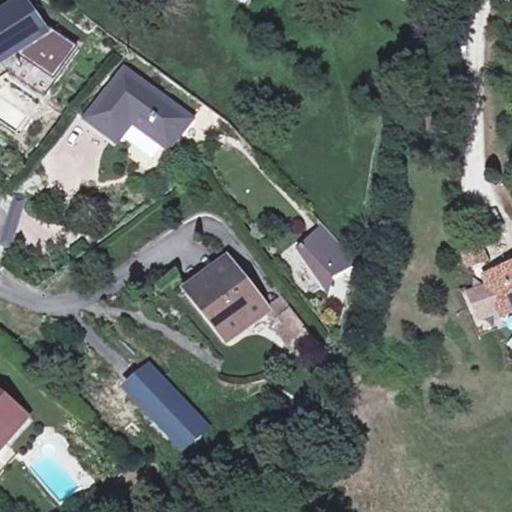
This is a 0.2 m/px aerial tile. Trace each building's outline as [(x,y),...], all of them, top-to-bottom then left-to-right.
[(23,0),(11,10),(0,19),(0,58),(11,45),(18,57),(9,71),(47,96),(80,48),(41,24),(24,0),(23,0)] [(11,45),(0,58),(0,62),(9,71),(18,57),(11,45)] [(192,120),(126,71),(89,122),(119,144),(133,124),(169,151),(192,120)] [(332,275),(358,263),(320,224),(300,242),(295,248),(327,293),(332,275)] [(486,261),(476,237),(461,244),(471,267),(486,261)] [(266,305),(227,256),(186,286),(227,339),(267,308),(266,305)] [(511,267),(486,279),(503,317),(511,313),(511,267)] [(266,305),(267,308),(275,319),(289,307),(281,294),(266,305)] [(305,328),(289,307),(275,319),(272,323),(286,340),(305,328)] [(120,385),(180,453),(211,425),(150,359),(120,385)] [(0,452),(26,421),(0,399),(0,452)]
